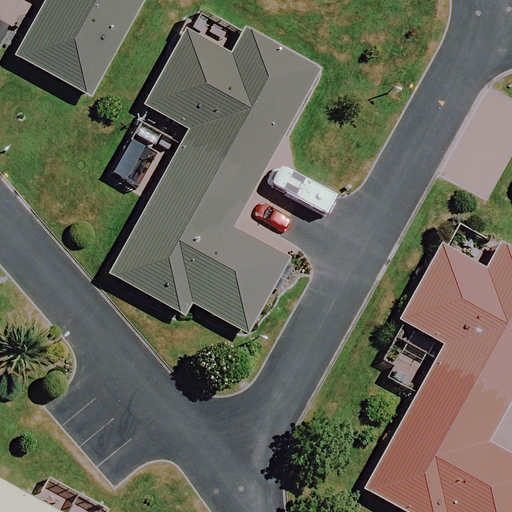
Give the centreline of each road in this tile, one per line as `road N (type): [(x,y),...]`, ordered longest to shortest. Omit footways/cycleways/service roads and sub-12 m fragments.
road 1 (residential): [(498,0),(239,465)]
road 2 (residential): [(0,221),(239,465)]
